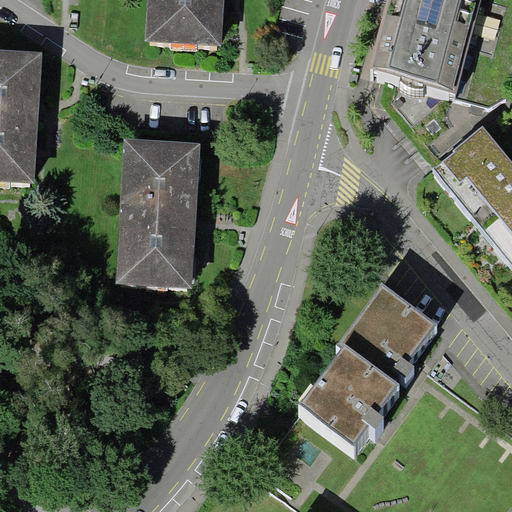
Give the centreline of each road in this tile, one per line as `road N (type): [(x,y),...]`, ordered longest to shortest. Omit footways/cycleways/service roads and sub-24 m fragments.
road 1 (residential): [(305,164),(229,370),(195,427),(124,511)]
road 2 (residential): [(0,0),(132,80),(323,90)]
road 3 (residential): [(305,164),(371,192),(511,360)]
